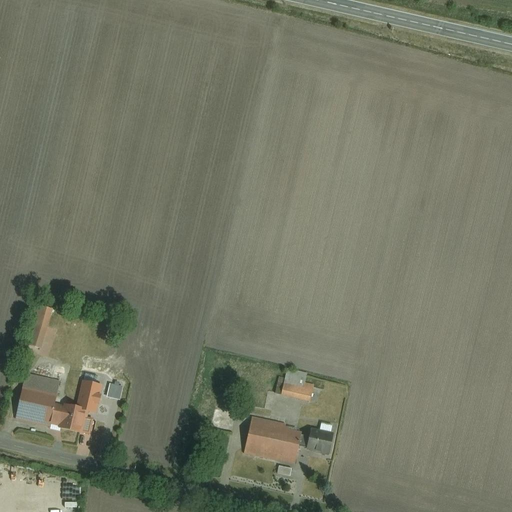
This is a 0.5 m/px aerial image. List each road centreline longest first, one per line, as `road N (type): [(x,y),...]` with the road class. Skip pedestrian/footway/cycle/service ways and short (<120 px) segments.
road 1 (unclassified): [(0,441),(293,511)]
road 2 (secondary): [(511,46),(310,0)]
